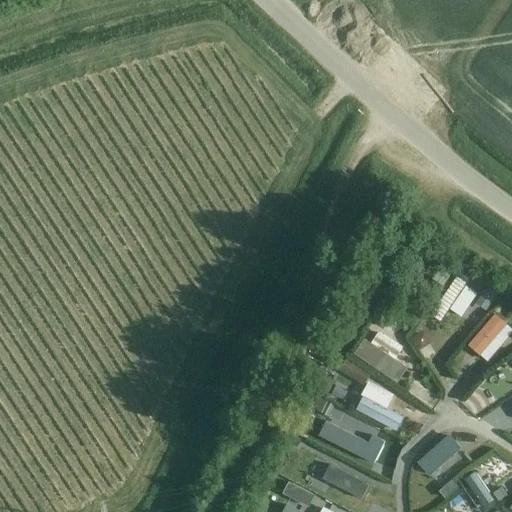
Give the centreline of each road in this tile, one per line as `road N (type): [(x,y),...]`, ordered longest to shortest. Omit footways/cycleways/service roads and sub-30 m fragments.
road 1 (track): [(383,106),(342,193),(281,381),(216,511)]
road 2 (unclassified): [(511,210),(434,154),(270,0)]
